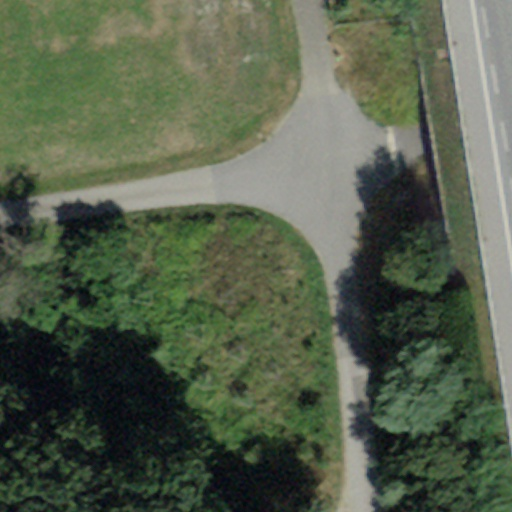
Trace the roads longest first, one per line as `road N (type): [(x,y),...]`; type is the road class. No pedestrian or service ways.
road 1 (track): [(511,140),(329,171),(368,511)]
road 2 (track): [(309,0),(329,171),(0,211)]
